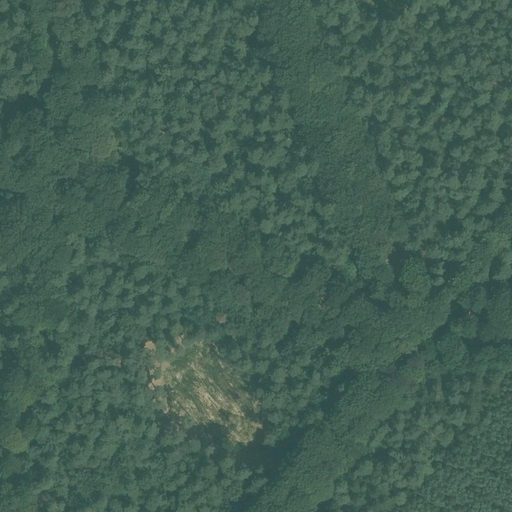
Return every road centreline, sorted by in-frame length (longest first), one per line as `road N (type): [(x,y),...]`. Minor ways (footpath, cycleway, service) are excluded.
road 1 (track): [(420,341),(272,511)]
road 2 (track): [(511,237),(420,341)]
